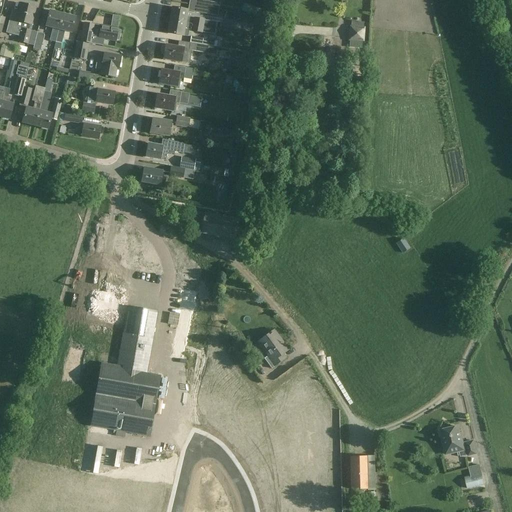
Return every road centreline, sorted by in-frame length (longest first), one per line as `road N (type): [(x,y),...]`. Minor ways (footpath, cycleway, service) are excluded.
road 1 (residential): [(118,166),(150,14)]
road 2 (residential): [(118,166),(100,170),(0,140)]
